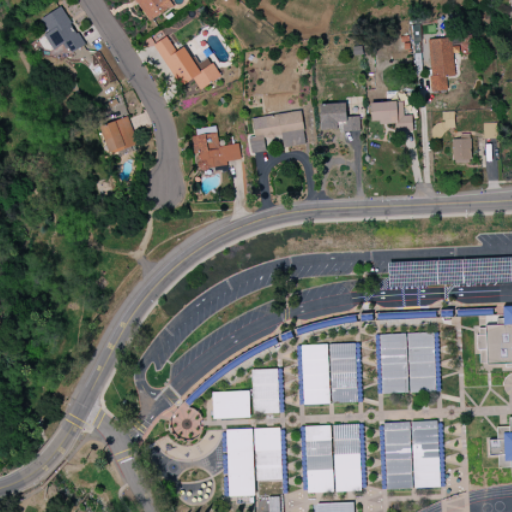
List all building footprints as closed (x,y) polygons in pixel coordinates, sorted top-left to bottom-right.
[(134,0),(148,22),(171,7),(166,0),(134,0)] [(71,53),(84,46),(61,7),(41,19),(49,32),(44,35),(53,51),(65,43),(71,53)] [(154,44),(180,87),(193,79),(200,90),(220,77),(208,57),(196,65),(184,46),(175,52),(166,37),(154,44)] [(428,39),(431,91),(447,90),(446,77),(454,76),(452,51),(472,49),(471,37),(428,39)] [(412,132),(412,116),(403,116),(402,102),(370,103),(371,124),(395,122),(396,132),(412,132)] [(319,104),(320,129),(340,128),(340,132),(359,131),(359,117),(346,117),(345,104),(319,104)] [(252,118),(254,137),(248,138),(250,153),(265,152),(264,138),(281,136),(283,148),(305,145),(301,112),(252,118)] [(432,139),(443,139),(443,129),(454,129),(454,112),(442,112),(442,124),(431,124),(432,139)] [(137,145),(126,117),(99,128),(110,155),(137,145)] [(496,123),(483,124),(483,139),(497,139),(496,123)] [(191,136),(193,155),(197,154),(199,170),(225,167),(224,162),(240,160),(238,144),(218,146),(216,127),(198,129),(199,136),(191,136)] [(453,164),(470,164),(470,136),(452,137),(453,164)] [(435,393),(433,333),(379,335),(381,394),(435,393)] [(329,404),(327,345),(301,346),(303,405),(329,404)] [(251,370),(252,415),(279,414),(277,369),(251,370)] [(250,419),(249,391),(212,393),(213,420),(250,419)] [(382,424),(386,490),(413,489),(442,488),(440,462),(437,421),(382,424)] [(330,426),(304,427),(307,494),(333,493),(330,426)] [(254,429),(255,481),(281,480),(280,428),(254,429)] [(226,430),(228,497),(254,496),(252,429),(226,430)]
